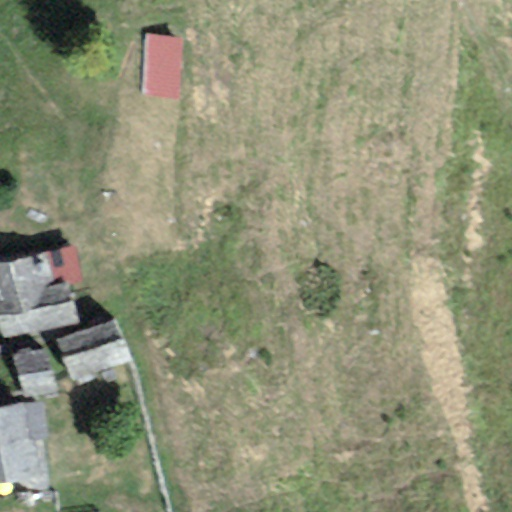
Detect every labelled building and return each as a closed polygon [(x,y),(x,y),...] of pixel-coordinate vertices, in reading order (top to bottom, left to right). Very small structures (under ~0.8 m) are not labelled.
[(182,33),(146,32),(143,96),(180,98),(182,33)] [(0,258),(0,334),(77,319),(70,282),(82,280),(75,243),(0,258)] [(130,360),(115,317),(55,339),(71,381),(130,360)] [(58,392),(46,347),(30,351),(27,339),(15,342),(17,352),(13,353),(25,401),(58,392)] [(24,401),(0,405),(0,480),(42,474),(35,437),(30,438),(24,401)]
